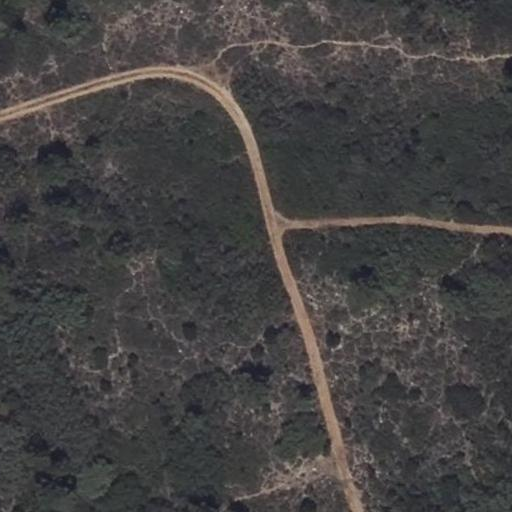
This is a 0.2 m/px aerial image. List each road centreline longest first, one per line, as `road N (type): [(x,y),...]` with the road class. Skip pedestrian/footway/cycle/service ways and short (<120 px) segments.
road 1 (track): [(356,511),(250,139),(208,85),(176,74),(112,80),(0,116)]
road 2 (track): [(511,234),(406,218),(270,228)]
